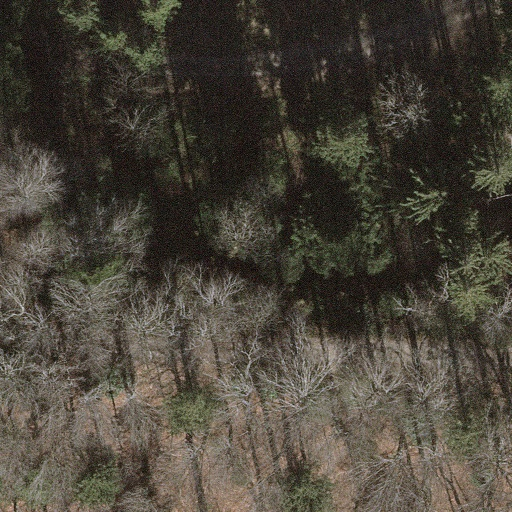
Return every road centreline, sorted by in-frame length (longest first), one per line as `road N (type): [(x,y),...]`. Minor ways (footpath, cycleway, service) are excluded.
road 1 (track): [(511,355),(0,338)]
road 2 (track): [(0,21),(104,59),(215,75),(279,72),(379,50),(480,0)]
